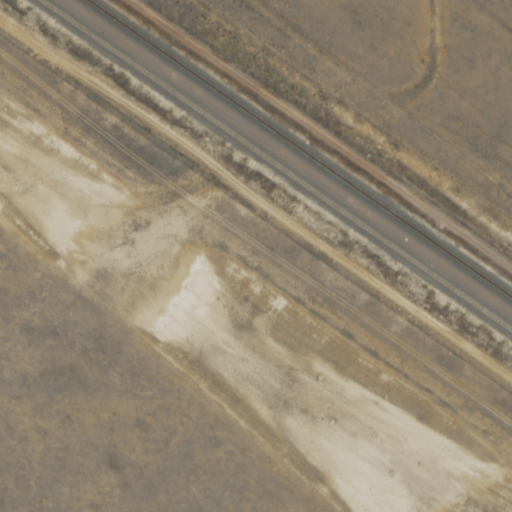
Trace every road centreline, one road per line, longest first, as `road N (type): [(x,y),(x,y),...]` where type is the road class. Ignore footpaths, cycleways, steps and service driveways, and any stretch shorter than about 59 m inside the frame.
road 1 (residential): [(511,409),(0,47)]
road 2 (track): [(230,0),(337,68),(394,57),(395,0)]
